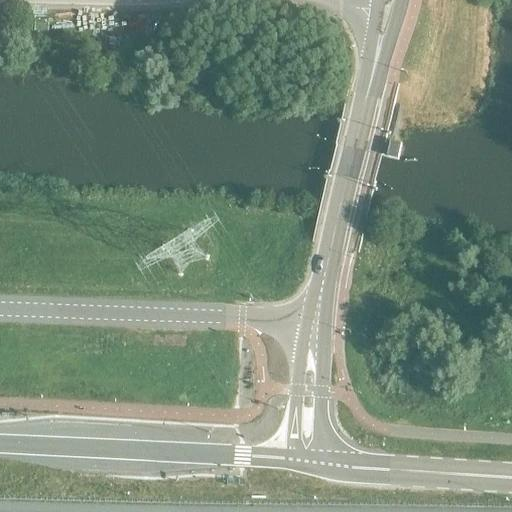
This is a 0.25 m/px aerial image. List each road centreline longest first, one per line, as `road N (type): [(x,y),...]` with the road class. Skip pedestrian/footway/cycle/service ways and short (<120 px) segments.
road 1 (unclassified): [(0,310),(315,324)]
road 2 (unclassified): [(0,444),(292,460)]
road 3 (tertiary): [(315,324),(366,96)]
road 4 (tertiary): [(511,479),(321,463)]
road 5 (tertiary): [(315,324),(302,350),(292,460)]
road 6 (tertiary): [(321,463),(315,324)]
